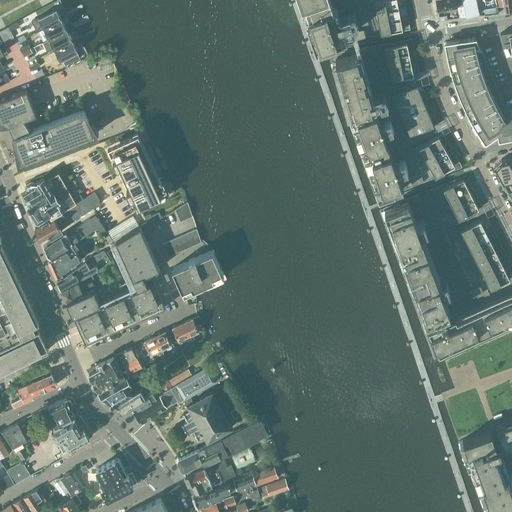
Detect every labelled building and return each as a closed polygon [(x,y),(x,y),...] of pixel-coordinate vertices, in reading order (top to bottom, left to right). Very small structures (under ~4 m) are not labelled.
[(299,0),(316,48),(410,30),(404,0),(299,0)] [(435,0),(438,10),(449,8),(451,9),(452,9),(454,8),(455,7),(457,6),(456,0),(435,0)] [(462,0),(465,16),(478,13),(475,0),(462,0)] [(511,10),(511,0),(497,0),(499,7),(503,6),(504,11),(511,10)] [(56,8),(31,21),(37,32),(44,28),(62,18),(56,8)] [(62,18),(44,28),(49,38),(67,29),(62,18)] [(17,22),(8,27),(11,31),(19,26),(17,22)] [(49,38),(42,42),(48,53),(55,49),(73,40),(67,29),(49,38)] [(510,45),(511,57),(511,31),(500,33),(505,46),(510,45)] [(496,129),(497,134),(498,140),(511,136),(511,112),(510,113),(510,115),(505,118),(503,115),(497,105),(491,94),(487,83),(482,72),(479,61),(476,47),(479,46),(476,37),(448,41),(448,42),(449,47),(447,48),(448,55),(446,55),(447,56),(449,55),(450,63),(452,62),(455,73),(453,74),(456,81),(454,81),(454,82),(456,81),(458,88),(460,88),(464,98),(463,99),(466,106),(464,107),(466,106),(469,113),(471,112),(477,122),(475,123),(479,130),(477,131),(479,130),(483,137),(496,129)] [(346,113),(377,201),(462,167),(443,133),(438,124),(421,84),(419,73),(412,38),(329,55),(346,113)] [(73,40),(55,49),(60,60),(78,50),(73,40)] [(29,44),(20,48),(22,53),(31,48),(29,44)] [(31,48),(22,53),(24,57),(33,52),(31,48)] [(96,57),(100,67),(111,62),(108,53),(96,57)] [(38,62),(29,66),(31,70),(40,66),(38,62)] [(6,73),(2,75),(6,83),(10,80),(6,73)] [(12,136),(17,150),(22,161),(23,161),(24,163),(40,157),(39,154),(41,153),(45,151),(45,152),(98,132),(99,131),(92,121),(91,121),(89,122),(84,108),(32,128),(26,118),(35,114),(35,115),(36,114),(27,89),(10,95),(10,96),(7,97),(0,99),(0,125),(2,126),(7,125),(12,123),(13,126),(12,127),(12,128),(12,130),(13,131),(14,131),(15,131),(17,134),(12,136)] [(133,134),(108,146),(113,158),(113,159),(116,166),(116,167),(118,171),(118,172),(119,172),(119,173),(120,173),(121,173),(122,173),(123,173),(124,172),(127,179),(126,179),(125,180),(124,181),(124,182),(124,183),(124,184),(126,189),(126,188),(130,196),(131,196),(134,194),(137,200),(134,201),(133,201),(136,208),(156,200),(154,197),(165,192),(158,176),(143,142),(137,130),(132,132),(133,134)] [(511,169),(511,168),(511,156),(501,159),(494,166),(511,197),(511,169)] [(27,190),(23,193),(28,202),(28,203),(27,205),(29,209),(30,210),(30,211),(31,211),(33,210),(34,213),(33,214),(33,215),(33,216),(36,220),(38,221),(39,220),(45,216),(45,215),(49,213),(51,217),(76,202),(58,172),(45,179),(44,177),(34,183),(34,182),(31,181),(26,184),(25,187),(27,190)] [(380,210),(435,358),(511,323),(511,265),(487,215),(486,216),(482,206),(466,175),(380,210)] [(81,199),(35,227),(35,228),(45,236),(48,234),(49,237),(62,229),(80,215),(84,213),(88,211),(91,209),(93,208),(99,204),(97,201),(99,199),(95,191),(81,199)] [(192,216),(187,201),(180,206),(186,218),(192,216)] [(175,209),(180,221),(186,218),(180,206),(175,209)] [(46,252),(50,257),(80,237),(81,239),(83,237),(97,228),(99,232),(101,231),(101,232),(106,230),(95,214),(71,231),(73,234),(71,235),(72,237),(70,239),(65,231),(43,246),(46,252)] [(133,215),(108,230),(114,241),(139,225),(133,215)] [(152,234),(158,231),(152,218),(146,221),(152,234)] [(140,225),(146,237),(152,234),(146,221),(140,225)] [(147,284),(110,300),(103,283),(66,299),(67,299),(66,300),(67,300),(72,311),(71,311),(72,314),(73,314),(84,339),(115,325),(115,326),(116,326),(116,324),(123,321),(124,321),(125,324),(126,324),(124,320),(137,315),(138,318),(139,318),(137,315),(150,309),(151,312),(152,312),(151,309),(163,304),(165,307),(165,306),(164,304),(166,302),(163,295),(170,292),(140,226),(110,243),(127,282),(138,277),(139,280),(135,282),(136,285),(145,280),(147,284)] [(196,228),(190,231),(195,244),(201,241),(196,228)] [(184,234),(190,246),(195,244),(190,231),(184,234)] [(0,372),(41,353),(48,349),(36,324),(39,322),(0,241),(0,238),(1,237),(0,234),(0,372)] [(179,236),(184,249),(190,246),(184,234),(179,236)] [(173,239),(179,251),(184,249),(179,236),(173,239)] [(80,237),(50,257),(49,258),(49,259),(49,260),(51,261),(52,264),(53,264),(52,265),(54,269),(55,271),(55,273),(55,274),(56,275),(60,273),(61,272),(87,253),(81,244),(84,242),(85,239),(83,237),(81,239),(80,237)] [(173,239),(168,241),(173,254),(179,251),(173,239)] [(162,244),(168,256),(173,254),(168,241),(162,244)] [(223,273),(212,250),(172,268),(184,294),(192,291),(190,287),(198,284),(199,287),(209,283),(207,280),(223,273)] [(62,289),(91,272),(103,266),(112,261),(107,252),(98,256),(97,253),(89,257),(63,276),(57,278),(62,289)] [(91,272),(62,289),(66,299),(95,286),(92,280),(94,279),(91,272)] [(170,292),(163,295),(166,302),(173,299),(172,297),(173,297),(170,292)] [(172,327),(173,328),(179,341),(179,342),(186,339),(186,340),(193,336),(194,336),(200,332),(199,330),(200,330),(197,323),(196,324),(193,317),(172,327)] [(173,328),(168,330),(174,342),(174,343),(179,341),(173,328)] [(165,346),(171,343),(168,337),(165,330),(145,340),(152,354),(165,347),(165,346)] [(119,352),(125,365),(129,374),(142,367),(137,356),(139,355),(134,346),(132,347),(132,346),(119,352)] [(97,368),(89,372),(99,390),(126,376),(129,374),(125,365),(123,366),(116,354),(114,355),(106,359),(95,364),(97,368)] [(179,402),(186,398),(189,403),(187,404),(190,409),(184,413),(188,420),(182,423),(188,434),(194,431),(198,438),(204,435),(207,440),(232,426),(212,390),(193,401),(190,396),(216,381),(207,367),(176,385),(177,387),(172,390),(179,402)] [(22,397),(11,402),(14,408),(24,402),(34,399),(32,394),(54,385),(55,382),(51,371),(49,371),(32,378),(33,380),(31,380),(30,378),(27,379),(28,382),(18,386),(22,397)] [(126,376),(99,390),(105,398),(110,403),(114,404),(114,403),(132,392),(128,386),(131,384),(131,383),(126,376)] [(158,382),(163,390),(171,385),(167,377),(158,382)] [(131,407),(134,411),(159,395),(159,394),(160,394),(157,388),(145,395),(141,388),(132,393),(132,392),(114,404),(121,411),(125,411),(131,407)] [(165,392),(160,395),(133,412),(143,422),(167,407),(164,402),(170,399),(165,392)] [(44,408),(55,428),(79,415),(79,414),(79,410),(77,407),(74,404),(70,398),(67,397),(67,396),(60,399),(48,405),(49,405),(44,408)] [(79,415),(55,428),(52,430),(63,451),(68,448),(76,444),(83,440),(92,434),(88,426),(86,426),(84,423),(85,421),(82,415),(79,415)] [(260,419),(178,458),(177,461),(181,469),(184,470),(185,473),(222,456),(257,439),(256,437),(267,432),(260,419)] [(37,437),(32,429),(24,433),(18,421),(2,430),(15,450),(29,442),(37,437)] [(511,421),(497,427),(504,449),(511,445),(511,421)] [(40,425),(32,429),(37,437),(44,433),(40,425)] [(499,443),(496,444),(491,446),(491,444),(495,442),(491,430),(463,440),(475,475),(479,474),(482,484),(479,485),(479,486),(483,485),(486,495),(483,497),(487,496),(491,507),(487,508),(491,507),(492,511),(511,511),(511,488),(503,464),(502,464),(497,450),(501,449),(499,443)] [(0,456),(5,454),(6,455),(10,452),(10,451),(10,450),(0,434),(0,456)] [(231,453),(238,468),(256,460),(250,445),(231,453)] [(16,450),(22,461),(28,458),(26,452),(23,446),(16,450)] [(222,456),(185,473),(184,473),(188,482),(192,481),(193,483),(190,485),(193,491),(192,492),(193,492),(207,486),(225,478),(220,467),(226,465),(222,456)] [(114,459),(96,468),(102,479),(100,479),(101,482),(99,483),(107,498),(133,485),(137,482),(132,472),(128,474),(125,468),(129,466),(129,465),(124,468),(118,457),(114,459)] [(22,461),(17,464),(25,478),(30,475),(22,461)] [(17,464),(12,467),(20,481),(25,478),(17,464)] [(257,487),(257,486),(257,485),(278,477),(273,465),(253,473),(252,472),(225,482),(226,484),(208,490),(206,489),(193,494),(194,495),(194,494),(195,494),(196,496),(195,496),(197,501),(198,501),(199,503),(199,504),(232,493),(233,495),(257,487)] [(7,470),(9,474),(15,483),(15,484),(20,481),(12,467),(7,470)] [(75,492),(82,487),(72,472),(70,471),(64,475),(60,477),(77,504),(81,501),(75,492)] [(15,483),(9,474),(0,479),(0,482),(4,489),(15,483)] [(263,485),(266,496),(288,489),(288,486),(285,478),(263,485)] [(199,504),(199,505),(201,511),(213,511),(228,507),(246,502),(260,497),(257,487),(233,495),(232,493),(199,504)] [(22,497),(28,505),(42,495),(38,488),(22,497)] [(42,495),(28,505),(32,511),(39,511),(38,509),(47,502),(42,495)] [(169,511),(160,496),(128,511),(169,511)] [(12,502),(18,511),(31,511),(32,511),(28,505),(22,497),(12,502)] [(79,511),(80,510),(73,497),(56,507),(59,511),(78,511),(79,511)] [(240,511),(248,510),(246,502),(228,507),(229,511),(240,511)] [(16,511),(11,503),(0,510),(0,511),(16,511)]
